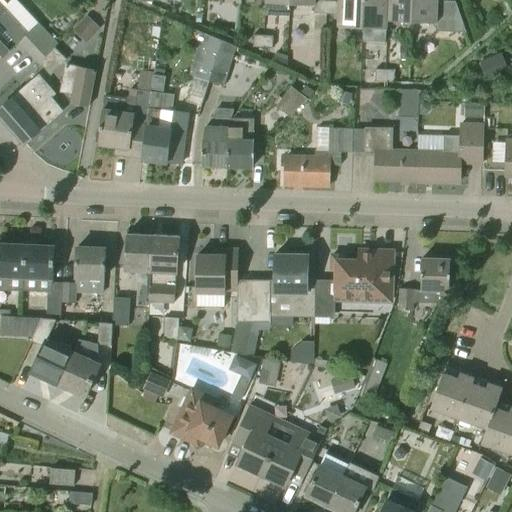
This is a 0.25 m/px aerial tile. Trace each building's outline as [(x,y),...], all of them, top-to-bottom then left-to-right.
[(315,0),(314,0),(290,0),(290,4),(314,5),(314,14),(315,14),(314,30),(326,31),(326,14),(327,1),(315,0)] [(363,28),(363,0),(339,0),(339,1),(327,1),(326,14),(339,15),(338,27),(363,28)] [(387,29),(388,21),(387,21),(388,0),(363,0),(363,28),(362,41),(386,42),(386,29),(387,29)] [(412,22),(412,0),(388,0),(387,21),(388,21),(412,22)] [(437,18),(437,0),(412,0),(412,22),(436,23),(436,31),(448,32),(449,19),(437,18)] [(40,64),(54,49),(57,45),(37,24),(16,1),(6,10),(0,15),(0,60),(9,52),(9,51),(18,43),(39,65),(40,64)] [(100,28),(87,16),(73,30),(86,43),(100,28)] [(263,48),(264,36),(254,35),(253,47),(263,48)] [(209,82),(220,40),(210,36),(205,49),(198,47),(189,76),(194,77),(186,102),(201,107),(209,82)] [(273,48),(273,36),(264,36),(263,48),(273,48)] [(224,87),(237,47),(220,40),(209,82),(224,87)] [(411,46),(400,45),(399,60),(410,60),(411,46)] [(51,76),(66,61),(54,49),(40,64),(51,76)] [(501,52),(480,61),(488,82),(510,73),(501,52)] [(90,106),(97,71),(66,65),(61,92),(72,94),(70,102),(90,106)] [(155,68),(154,75),(152,91),(164,93),(167,77),(165,77),(166,70),(155,68)] [(385,82),(385,70),(376,70),(375,82),(385,82)] [(394,83),(395,71),(385,70),(385,82),(394,83)] [(144,152),(150,108),(149,108),(152,91),(154,75),(140,73),(137,90),(131,89),(130,96),(127,99),(105,96),(98,145),(116,148),(115,154),(129,157),(130,150),(144,152)] [(62,111),(51,98),(55,94),(38,75),(0,109),(0,115),(25,144),(62,111)] [(300,94),(308,99),(315,91),(307,85),(300,94)] [(290,116),(308,99),(291,87),(276,107),(290,116)] [(360,118),(379,120),(381,90),(362,89),(360,118)] [(353,93),(340,90),(337,102),(350,105),(353,93)] [(176,95),(164,93),(152,91),(149,108),(150,108),(144,152),(143,160),(180,165),(187,113),(173,111),(176,95)] [(431,109),(431,103),(420,103),(419,115),(425,115),(431,109)] [(483,103),(465,103),(464,122),(482,123),(483,103)] [(228,167),(229,129),(231,129),(232,120),(234,120),(234,119),(231,119),(234,109),(216,109),(213,121),(213,126),(206,126),(204,139),(203,166),(228,167)] [(253,168),(254,141),(254,119),(234,119),(234,120),(232,120),(231,129),(229,129),(228,167),(253,168)] [(483,163),(484,127),(460,126),(460,137),(444,136),(444,137),(418,136),(418,153),(417,181),(459,182),(460,162),(483,163)] [(329,187),(330,166),(341,167),(342,153),(353,153),(354,129),(317,128),(316,158),(286,157),(285,186),(329,187)] [(389,152),(390,130),(366,129),(365,153),(376,153),(375,180),(417,181),(418,153),(389,152)] [(150,270),(152,235),(127,234),(124,268),(150,270)] [(175,304),(176,272),(177,272),(179,237),(152,235),(150,270),(151,270),(149,302),(175,304)] [(23,291),(26,245),(0,244),(0,290),(23,292),(23,291)] [(53,282),(53,278),(54,246),(26,245),(23,291),(48,292),(47,319),(56,319),(61,320),(62,303),(63,283),(53,282)] [(103,294),(105,249),(77,247),(76,283),(63,282),(63,283),(62,303),(74,303),(76,303),(77,293),(103,294)] [(238,291),(238,280),(239,250),(219,249),(219,255),(198,255),(197,293),(225,294),(225,290),(238,291)] [(292,318),(315,318),(316,281),(308,280),(308,255),(305,255),(305,251),(291,251),(291,255),(275,254),(275,281),(271,281),(238,280),(238,291),(237,322),(231,353),(245,355),(251,326),(258,327),(292,327),(292,318)] [(393,252),(359,251),(359,261),(345,260),(345,256),(332,256),(332,269),(336,269),(335,301),(391,302),(393,252)] [(421,290),(414,290),(413,303),(445,304),(449,292),(450,260),(422,259),(421,290)] [(413,303),(414,290),(400,288),(399,311),(413,311),(413,303)] [(129,326),(130,299),(114,298),(113,324),(113,325),(129,326)] [(73,320),(74,303),(62,303),(61,320),(73,320)] [(0,334),(33,337),(40,318),(1,316),(0,329),(0,334)] [(58,384),(73,353),(47,340),(56,319),(47,319),(40,318),(33,337),(31,340),(31,341),(43,346),(31,372),(58,384)] [(179,319),(165,318),(164,339),(178,339),(179,319)] [(112,345),(113,325),(113,324),(99,323),(98,345),(112,345)] [(232,335),(220,333),(217,346),(230,348),(232,335)] [(314,366),(314,348),(305,348),(299,354),(299,363),(314,366)] [(100,365),(73,353),(58,384),(85,397),(100,365)] [(242,403),(257,365),(236,356),(230,372),(241,377),(232,399),(242,403)] [(276,387),(281,363),(263,359),(258,384),(276,387)] [(372,401),(386,364),(373,359),(359,396),(372,401)] [(497,403),(503,388),(445,368),(430,409),(486,429),(497,403)] [(164,398),(171,381),(151,372),(143,390),(164,398)] [(352,374),(332,379),(335,393),(355,388),(352,374)] [(220,402),(192,389),(172,433),(189,441),(192,433),(219,446),(232,417),(217,410),(220,402)] [(511,454),(511,407),(497,403),(486,429),(481,443),(511,454)] [(261,475),(285,424),(249,407),(237,433),(249,439),(237,463),(261,475)] [(433,425),(422,421),(419,430),(430,434),(433,425)] [(309,467),(321,441),(285,424),(261,475),(286,486),(297,461),(309,467)] [(394,431),(376,424),(371,435),(389,443),(394,431)] [(471,441),(461,437),(459,444),(468,448),(471,441)] [(404,450),(399,447),(394,450),(394,456),(399,458),(404,455),(404,450)] [(343,476),(349,464),(326,453),(306,496),(329,507),(343,476)] [(494,466),(480,458),(471,473),(486,481),(494,466)] [(350,463),(349,464),(343,476),(329,507),(339,511),(354,511),(366,487),(373,490),(379,477),(350,463)] [(511,475),(496,467),(485,487),(500,495),(511,475)] [(74,486),(75,470),(51,468),(50,484),(74,486)] [(79,487),(97,487),(97,469),(79,468),(79,487)] [(424,489),(398,476),(380,511),(414,511),(420,502),(418,501),(424,489)] [(455,511),(467,487),(446,478),(432,506),(442,510),(440,511),(455,511)] [(69,504),(92,506),(93,493),(70,491),(69,504)]
